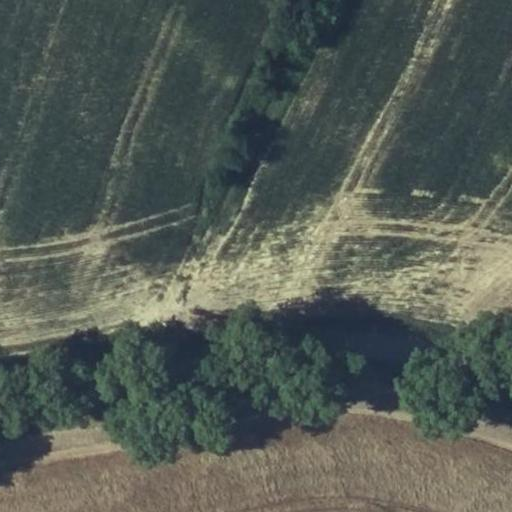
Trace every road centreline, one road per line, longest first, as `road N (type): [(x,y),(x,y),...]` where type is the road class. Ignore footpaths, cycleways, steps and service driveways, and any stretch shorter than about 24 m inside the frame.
road 1 (secondary): [(511,379),(390,359),(336,359),(151,383),(0,414)]
road 2 (track): [(151,383),(295,0)]
